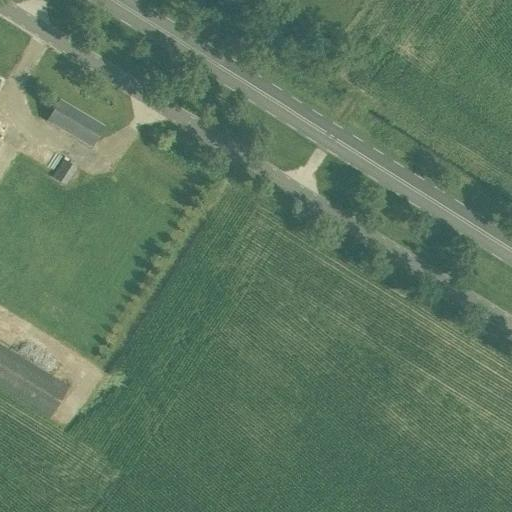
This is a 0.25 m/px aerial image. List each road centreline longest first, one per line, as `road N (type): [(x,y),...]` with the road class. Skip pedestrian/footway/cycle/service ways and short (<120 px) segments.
road 1 (unclassified): [(511,339),(0,22)]
road 2 (primary): [(511,254),(106,0)]
